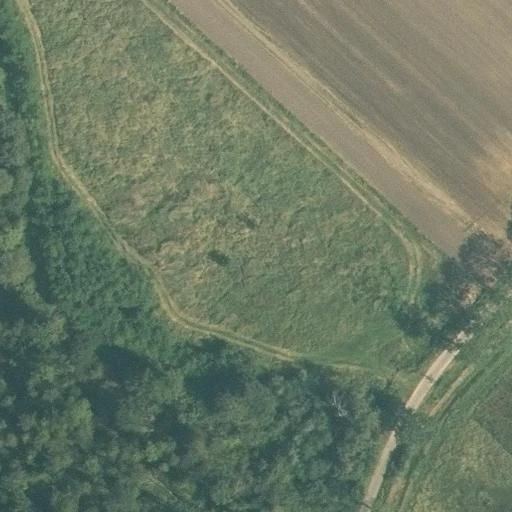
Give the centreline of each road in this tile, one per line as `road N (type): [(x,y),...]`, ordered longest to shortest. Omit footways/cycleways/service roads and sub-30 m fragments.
road 1 (track): [(424,385),(395,372),(397,349),(456,283),(140,0)]
road 2 (unclassified): [(364,511),(401,415),(459,339),(511,291)]
